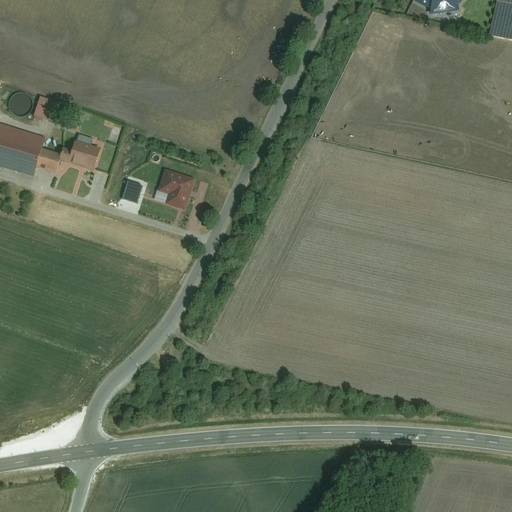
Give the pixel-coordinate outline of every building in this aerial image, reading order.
[(463,0),(415,0),(415,2),(429,9),(429,15),(459,12),(459,5),(463,0)] [(511,0),(498,0),(490,38),(511,42),(511,0)] [(40,99),(33,119),(51,125),(58,106),(40,99)] [(61,159),(43,153),(46,141),(0,126),(0,169),(34,181),(37,173),(56,179),(61,165),(69,167),(72,155),(63,152),(61,159)] [(72,155),(69,167),(94,175),(101,153),(91,150),(94,141),(78,137),(72,155)] [(156,194),(168,198),(165,207),(184,214),(195,182),(164,172),(156,194)]
